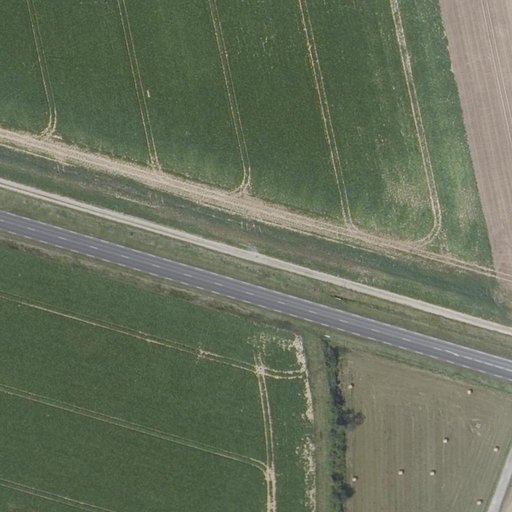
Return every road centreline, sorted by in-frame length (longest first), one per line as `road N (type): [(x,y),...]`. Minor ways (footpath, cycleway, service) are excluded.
road 1 (primary): [(511,371),(0,221)]
road 2 (track): [(511,331),(0,181)]
